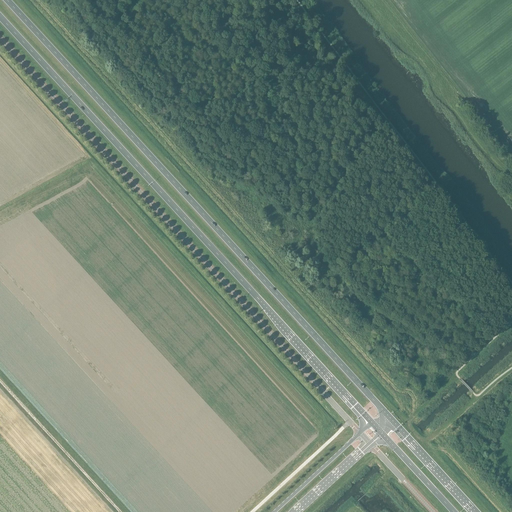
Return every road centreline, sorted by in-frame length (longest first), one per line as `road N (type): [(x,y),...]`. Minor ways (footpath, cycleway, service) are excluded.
road 1 (trunk): [(388,417),(6,0)]
road 2 (trunk): [(0,16),(372,423)]
road 3 (unclassified): [(0,40),(360,433)]
road 4 (trunk): [(475,511),(388,417)]
